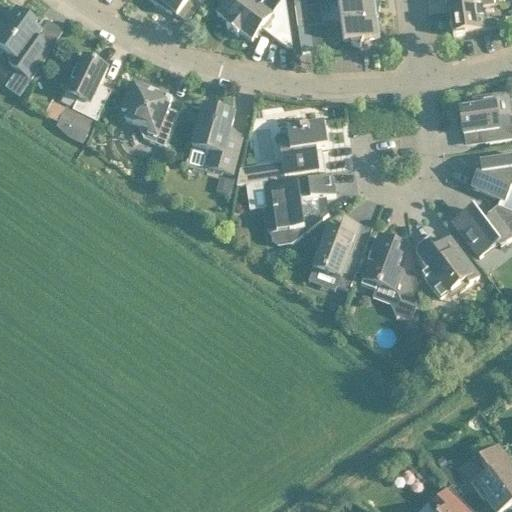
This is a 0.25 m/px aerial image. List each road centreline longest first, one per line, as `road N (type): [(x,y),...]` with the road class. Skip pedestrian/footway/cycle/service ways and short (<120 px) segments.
road 1 (residential): [(74,0),(289,75),(394,76),(425,68)]
road 2 (residential): [(363,138),(362,178),(373,196),(390,205),(431,201),(440,166),(425,68)]
